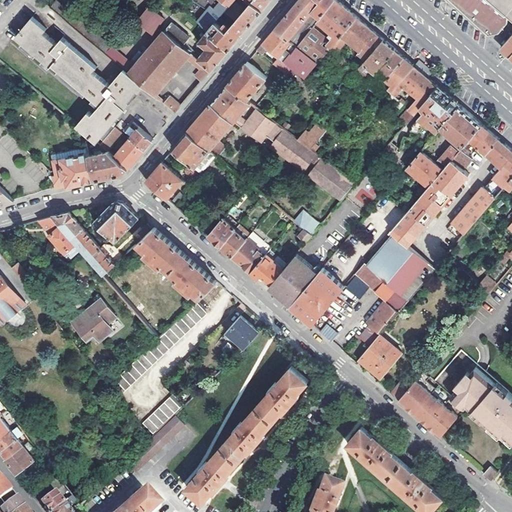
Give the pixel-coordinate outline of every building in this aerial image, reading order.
[(54,0),(49,6),(106,54),(111,47),(54,0)] [(225,12),(229,7),(220,0),(214,8),(210,5),(197,21),(207,33),(216,23),(225,12)] [(253,2),(263,11),(272,0),(248,0),(252,3),(253,2)] [(321,17),(334,0),(300,0),(295,6),(284,19),(276,29),(291,42),(298,48),(302,43),(294,36),(314,11),(321,17)] [(332,48),(358,17),(354,13),(338,0),(334,0),(321,17),(318,21),(335,35),(328,43),(330,45),(328,47),(330,49),(332,48)] [(510,22),(508,11),(496,0),(450,0),(488,34),(493,34),(499,33),(510,22)] [(511,0),(496,0),(508,11),(511,13),(511,0)] [(208,33),(229,51),(248,29),(263,11),(253,2),(252,3),(243,14),(236,21),(227,32),(216,23),(207,33),(208,33)] [(229,7),(225,12),(236,21),(243,14),(231,4),(229,7)] [(136,22),(153,35),(164,20),(147,7),(136,22)] [(75,123),(97,141),(125,108),(123,107),(142,84),(123,68),(109,85),(93,71),(97,66),(62,37),(56,43),(43,32),(46,29),(32,16),(15,36),(49,66),(51,64),(98,104),(91,113),(87,110),(75,123)] [(357,69),(383,38),(371,28),(358,17),(332,48),(338,53),(349,40),(360,50),(358,52),(362,55),(353,66),(357,69)] [(172,22),(165,31),(182,46),(190,37),(172,22)] [(327,39),(313,27),(302,43),(298,48),(318,64),(329,51),(322,46),(327,39)] [(291,42),(276,29),(273,32),(270,36),(285,49),(291,42)] [(182,46),(165,31),(135,67),(111,47),(106,54),(123,68),(142,84),(144,86),(156,96),(188,58),(201,69),(196,75),(203,82),(212,71),(198,59),(197,60),(195,58),(191,54),(182,46)] [(198,59),(212,71),(221,60),(229,51),(208,33),(200,43),(207,49),(200,57),(198,55),(195,58),(197,60),(198,59)] [(502,46),(511,55),(511,54),(511,34),(504,43),(502,46)] [(285,49),(270,36),(266,40),(260,47),(261,50),(266,45),(279,56),(285,49)] [(380,68),(396,49),(392,46),(386,41),(383,38),(357,69),(349,79),(358,87),(351,95),(354,98),(372,77),(374,75),(380,68)] [(285,49),(279,56),(286,63),(292,67),(305,79),(318,64),(298,48),(291,42),(285,49)] [(383,77),(386,79),(404,57),(404,56),(396,49),(380,68),(385,72),(383,74),(383,77)] [(392,91),(414,65),(412,63),(404,57),(386,79),(391,84),(389,87),(390,89),(392,91)] [(239,72),(228,84),(248,100),(267,77),(248,61),(239,72)] [(283,66),(283,67),(288,72),(292,67),(286,63),(283,66)] [(421,106),(438,86),(430,79),(420,70),(414,65),(392,91),(386,99),(398,109),(404,102),(400,98),(398,100),(394,96),(403,86),(407,89),(405,91),(411,96),(413,94),(416,97),(398,120),(405,125),(421,106)] [(123,107),(125,108),(144,86),(142,84),(123,107)] [(298,138),(257,107),(247,120),(241,115),(252,102),(248,100),(228,84),(223,91),(189,131),(215,152),(219,156),(227,147),(219,140),(234,122),(235,122),(235,121),(263,142),(268,135),(275,140),(272,144),(305,169),(312,159),(316,163),(309,172),(343,198),(357,182),(312,148),(298,138)] [(437,131),(441,128),(460,105),(438,86),(421,106),(423,112),(412,125),(410,130),(415,134),(426,122),(437,131)] [(171,96),(165,103),(170,107),(175,100),(171,96)] [(182,107),(175,100),(170,107),(177,113),(182,107)] [(469,139),(482,124),(460,105),(441,128),(455,140),(436,163),(421,151),(407,168),(429,186),(452,160),(461,149),(469,139)] [(327,130),(314,119),(298,138),(312,148),(327,130)] [(134,134),(115,156),(129,169),(139,158),(150,144),(154,139),(133,122),(128,129),(134,134)] [(507,183),(511,176),(511,149),(482,124),(469,139),(502,167),(496,174),(507,183)] [(116,127),(101,145),(108,151),(109,151),(124,134),(116,127)] [(215,152),(189,131),(181,140),(174,148),(192,163),(200,170),(215,152)] [(56,186),(56,189),(94,181),(90,155),(88,147),(53,155),(56,171),(50,172),(48,172),(49,177),(56,186)] [(472,158),(461,149),(452,160),(463,169),(472,158)] [(90,155),(94,181),(125,174),(129,169),(115,156),(109,151),(108,151),(90,155)] [(393,229),(410,244),(469,174),(463,169),(452,160),(429,186),(393,229)] [(184,179),(163,161),(147,181),(149,183),(167,199),(184,179)] [(364,173),(372,180),(382,168),(374,161),(364,173)] [(202,172),(200,170),(192,163),(187,170),(189,176),(195,181),(202,172)] [(486,188),(493,192),(498,185),(490,181),(486,188)] [(10,197),(0,185),(0,204),(15,200),(10,197)] [(496,196),(483,186),(452,223),(464,234),(496,196)] [(116,240),(138,215),(122,200),(117,201),(97,221),(116,240)] [(74,237),(85,228),(70,211),(55,215),(74,237)] [(74,237),(55,215),(39,219),(51,233),(50,234),(66,252),(77,242),(74,237)] [(223,217),(209,234),(214,239),(222,246),(236,229),(223,217)] [(142,238),(153,228),(146,222),(136,232),(142,238)] [(201,298),(218,282),(200,266),(169,240),(155,227),(153,228),(142,238),(137,243),(148,252),(146,254),(163,269),(164,266),(179,279),(177,281),(193,295),(195,293),(201,298)] [(77,242),(92,258),(102,249),(85,228),(74,237),(77,242)] [(313,235),(305,228),(298,237),(306,243),(313,235)] [(236,229),(222,246),(225,249),(233,256),(247,239),(236,229)] [(367,322),(381,334),(437,267),(410,244),(393,229),(355,273),(386,299),(367,322)] [(247,239),(233,256),(241,263),(251,271),(266,254),(271,248),(253,232),(247,239)] [(105,274),(112,268),(123,256),(119,251),(111,259),(102,249),(92,258),(105,274)] [(266,254),(251,271),(259,278),(262,276),(272,284),(284,270),(274,262),(274,259),(269,254),(266,254)] [(284,270),(272,284),(269,287),(279,295),(291,305),(319,272),(297,254),(284,270)] [(28,275),(19,264),(15,268),(23,279),(28,275)] [(319,272),(291,305),(301,315),(313,324),(345,286),(323,267),(319,272)] [(105,274),(160,337),(166,332),(112,268),(105,274)] [(0,324),(25,306),(2,275),(0,276),(0,324)] [(488,291),(492,286),(484,279),(479,284),(488,291)] [(113,330),(109,324),(116,317),(98,295),(91,304),(94,308),(84,316),(82,314),(74,321),(89,340),(96,334),(101,340),(113,330)] [(111,385),(122,396),(208,313),(197,302),(111,385)] [(246,348),(260,332),(251,323),(241,315),(227,331),(246,348)] [(326,324),(319,333),(331,342),(338,333),(326,324)] [(402,352),(381,334),(360,360),(369,368),(381,378),(402,352)] [(416,364),(423,371),(435,356),(428,350),(416,364)] [(461,350),(435,381),(486,425),(510,445),(511,443),(511,394),(508,391),(509,390),(461,350)] [(294,398),(310,380),(293,366),(188,486),(204,501),(219,483),(222,485),(224,482),(227,479),(225,477),(254,444),(256,446),(259,443),(261,440),(259,438),(289,404),(291,406),(294,403),(297,400),(294,398)] [(399,399),(412,384),(406,379),(402,380),(392,392),(399,399)] [(412,384),(399,399),(423,420),(441,436),(458,416),(416,379),(412,384)] [(171,398),(144,424),(154,436),(181,410),(171,398)] [(3,413),(0,415),(0,440),(13,430),(3,418),(5,416),(3,413)] [(188,424),(178,414),(129,461),(139,471),(188,424)] [(13,430),(0,440),(0,450),(0,451),(18,438),(25,432),(19,425),(13,430)] [(364,427),(349,443),(428,511),(431,511),(444,497),(427,482),(428,480),(425,477),(422,475),(421,477),(387,447),(388,445),(386,443),(382,440),(381,442),(364,427)] [(18,438),(0,451),(3,455),(6,459),(24,445),(18,438)] [(24,445),(6,459),(11,465),(17,473),(35,459),(24,445)] [(491,479),(499,470),(492,465),(485,473),(491,479)] [(0,499),(12,491),(7,485),(0,475),(0,499)] [(334,511),(343,490),(324,483),(316,504),(313,503),(312,506),(311,509),(313,511),(312,511),(334,511)] [(1,511),(18,511),(24,507),(18,499),(12,491),(0,499),(0,500),(5,507),(1,511),(2,511),(1,511)] [(43,507),(47,511),(52,511),(64,503),(55,491),(42,502),(44,505),(44,507),(43,507)] [(156,511),(161,508),(147,491),(127,509),(126,507),(123,509),(120,511),(156,511)] [(64,503),(52,511),(71,511),(70,511),(71,505),(77,500),(74,496),(64,503)]
